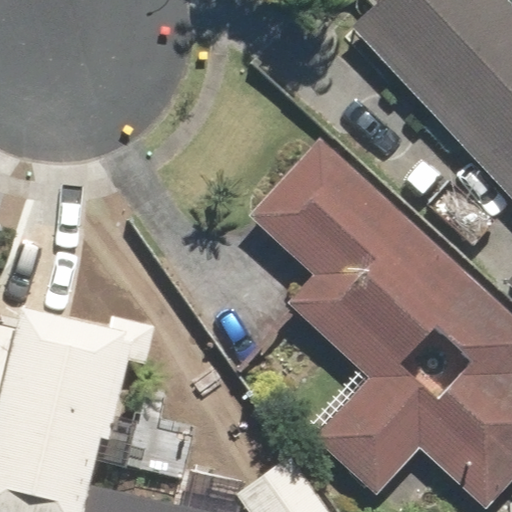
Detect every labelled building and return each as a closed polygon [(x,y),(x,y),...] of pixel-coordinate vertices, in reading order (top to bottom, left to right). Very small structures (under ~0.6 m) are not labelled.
[(511,0),(379,0),(351,27),(511,192),(511,273),(510,275),(511,276),(511,0)] [(511,309),(321,136),(251,213),(315,272),(289,300),(372,375),(317,435),(378,491),(420,445),(489,507),(511,481),(511,309)] [(0,382),(0,503),(35,511),(79,511),(123,332),(18,307),(0,382)] [(332,511),(290,453),(236,492),(250,511),(332,511)] [(171,511),(176,480),(126,473),(120,511),(171,511)]
